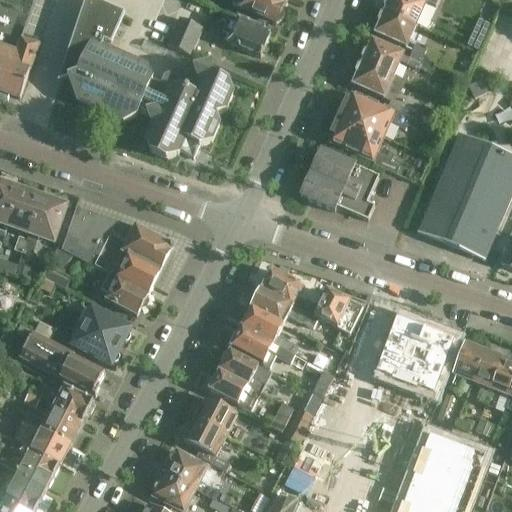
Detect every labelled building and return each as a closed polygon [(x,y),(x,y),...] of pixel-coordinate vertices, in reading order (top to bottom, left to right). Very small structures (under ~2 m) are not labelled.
[(86,0),(62,73),(57,86),(60,85),(68,82),(77,104),(124,125),(136,120),(139,114),(149,118),(153,129),(146,144),(151,155),(167,163),(179,158),(179,156),(192,162),(198,148),(201,149),(212,145),(216,137),(219,129),(217,124),(215,118),(226,114),(229,106),(233,98),(230,92),(228,87),(221,83),(213,80),(208,68),(185,77),(181,75),(176,73),(170,75),(165,77),(163,82),(161,86),(157,85),(154,83),(151,76),(149,71),(101,50),(103,45),(111,49),(125,17),(86,0)] [(263,33),(267,24),(275,28),(287,2),(283,0),(237,0),(234,8),(239,11),(235,21),(263,33)] [(386,15),(418,30),(427,8),(435,12),(440,0),(414,0),(413,3),(407,0),(392,0),(391,3),(387,4),(384,10),(386,14),(386,15)] [(418,30),(386,15),(385,17),(381,18),(378,24),(380,29),(376,37),(408,51),(418,30)] [(263,33),(235,21),(230,19),(222,35),(230,38),(227,46),(261,61),(272,37),(263,33)] [(203,32),(198,30),(179,21),(167,49),(191,60),(203,32)] [(472,36),(466,48),(479,54),(484,41),(472,36)] [(0,94),(20,102),(34,63),(39,46),(21,40),(16,51),(0,45),(0,94)] [(363,66),(395,80),(404,59),(372,46),(369,54),(364,55),(362,61),(364,64),(363,66)] [(412,56),(423,61),(427,51),(416,46),(412,56)] [(418,73),(419,71),(433,77),(436,69),(422,63),(423,61),(412,56),(406,68),(418,73)] [(388,110),(410,120),(414,111),(401,106),(402,103),(398,102),(405,85),(395,81),(395,80),(363,66),(363,68),(358,70),(356,75),(358,79),(354,88),(390,104),(388,110)] [(485,82),(468,89),(474,102),(490,95),(485,82)] [(385,141),(385,140),(391,127),(405,133),(407,129),(416,133),(420,124),(410,120),(396,114),(395,118),(355,101),(352,108),(348,106),(342,121),(341,122),(385,141)] [(378,155),(385,141),(341,122),(335,137),(338,139),(335,146),(355,155),(374,164),(373,168),(396,178),(400,170),(395,168),(391,166),(393,162),(378,155)] [(511,197),(511,159),(458,137),(417,236),(484,264),(511,197)] [(300,200),(307,203),(335,215),(337,210),(368,224),(375,209),(367,206),(379,180),(320,154),(300,200)] [(0,230),(6,232),(19,195),(0,188),(0,230)] [(29,240),(42,203),(19,195),(6,232),(29,240)] [(42,203),(29,240),(38,243),(51,248),(64,211),(42,203)] [(108,279),(148,300),(171,257),(170,257),(169,248),(169,247),(136,230),(135,232),(76,211),(61,254),(109,278),(108,279)] [(23,257),(28,243),(18,240),(14,254),(23,257)] [(29,240),(28,243),(23,257),(32,260),(36,246),(38,243),(29,240)] [(511,242),(501,268),(511,272),(511,242)] [(16,278),(25,281),(28,274),(19,270),(16,278)] [(65,293),(71,282),(47,270),(41,281),(65,293)] [(298,302),(304,290),(271,273),(261,293),(314,320),(318,312),(310,308),(298,302)] [(125,324),(129,317),(137,321),(148,300),(108,279),(101,293),(109,297),(105,304),(108,306),(105,313),(125,324)] [(49,296),(54,288),(45,283),(40,292),(49,296)] [(251,312),(284,329),(289,319),(314,332),(319,323),(314,320),(261,293),(251,312)] [(326,296),(318,312),(314,320),(319,323),(333,330),(349,339),(364,309),(365,307),(332,295),(331,297),(326,295),(326,296)] [(130,333),(88,311),(73,342),(58,334),(57,336),(55,335),(51,344),(66,352),(68,347),(111,370),(130,333)] [(241,332),(288,356),(288,355),(310,367),(314,358),(278,340),(284,329),(251,312),(241,332)] [(396,322),(375,377),(392,383),(393,382),(393,381),(395,376),(419,385),(417,391),(416,392),(434,399),(454,344),(396,322)] [(31,334),(21,329),(16,338),(26,343),(31,334)] [(332,331),(328,338),(336,342),(340,334),(332,331)] [(288,356),(241,332),(231,352),(270,372),(276,361),(283,365),(288,356)] [(33,335),(19,362),(95,401),(100,392),(97,391),(105,377),(73,360),(75,356),(66,352),(51,344),(33,335)] [(465,348),(447,395),(457,399),(463,385),(471,388),(485,353),(476,350),(473,351),(465,348)] [(485,353),(471,388),(480,391),(475,405),(485,409),(503,362),(495,359),(494,357),(485,353)] [(219,375),(261,397),(265,389),(258,385),(265,373),(258,370),(229,355),(219,375)] [(503,362),(485,409),(504,416),(509,402),(511,393),(511,364),(510,365),(503,362)] [(261,397),(219,375),(209,394),(251,416),(261,397)] [(312,398),(322,403),(334,380),(323,375),(312,398)] [(52,411),(82,427),(94,405),(64,389),(52,411)] [(27,399),(39,404),(43,396),(32,390),(27,399)] [(437,423),(437,424),(444,426),(454,400),(446,397),(437,423)] [(39,404),(27,399),(23,407),(35,413),(39,404)] [(194,422),(227,439),(238,418),(205,401),(194,422)] [(52,411),(42,432),(41,433),(71,448),(82,427),(52,411)] [(298,413),(283,440),(298,448),(312,420),(298,413)] [(227,439),(194,422),(183,444),(215,460),(211,468),(226,476),(230,468),(216,461),(227,439)] [(478,427),(475,436),(483,438),(487,425),(480,422),(478,427)] [(467,423),(464,431),(475,436),(478,427),(467,423)] [(24,451),(60,470),(71,448),(41,433),(42,432),(35,429),(24,450),(24,451)] [(47,494),(49,491),(59,471),(60,470),(24,451),(24,450),(0,438),(0,466),(19,476),(17,479),(47,494)] [(464,511),(484,460),(429,439),(423,455),(424,456),(425,456),(430,458),(421,482),(415,480),(414,479),(403,509),(404,510),(404,509),(410,511),(464,511)] [(285,442),(274,464),(287,471),(298,449),(285,442)] [(502,443),(499,453),(507,456),(511,446),(502,443)] [(177,455),(165,478),(197,494),(216,504),(217,503),(227,509),(231,502),(209,490),(216,476),(209,472),(177,455)] [(37,511),(45,498),(45,497),(46,495),(47,494),(17,479),(17,480),(16,482),(8,478),(3,488),(0,486),(0,502),(19,511),(37,511)] [(197,494),(165,478),(154,500),(175,511),(187,511),(197,494)] [(498,481),(497,481),(487,478),(484,485),(495,489),(498,481)] [(484,485),(482,493),(492,497),(495,489),(484,485)] [(492,497),(482,493),(479,500),(489,504),(492,497)] [(479,500),(476,508),(487,511),(489,504),(479,500)] [(0,511),(19,511),(0,502),(0,511)]
